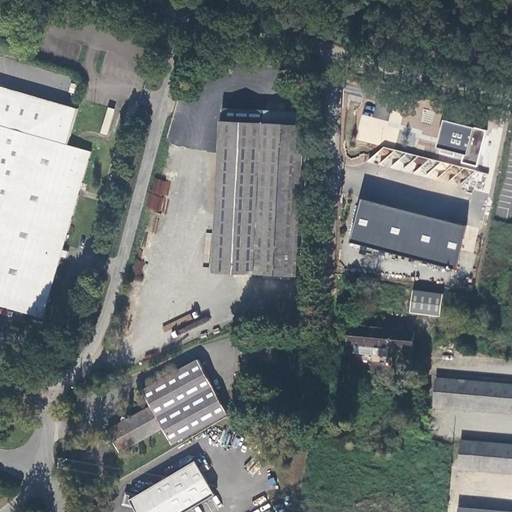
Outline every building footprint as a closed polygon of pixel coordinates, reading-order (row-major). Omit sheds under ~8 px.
[(78,104),(0,81),(0,86),(73,108),(78,104)] [(0,302),(47,317),(65,254),(67,245),(95,149),(74,143),(85,106),(78,104),(73,108),(0,86),(0,302)] [(111,133),(119,106),(112,104),(104,131),(111,133)] [(300,272),(305,186),(306,161),(308,122),(224,118),(216,268),(300,272)] [(487,130),(446,119),(439,147),(481,157),(487,130)] [(313,161),(306,161),(305,186),(312,186),(313,161)] [(362,199),(351,238),(455,267),(466,227),(362,199)] [(74,247),(67,245),(65,254),(71,256),(74,247)] [(443,295),(414,291),(410,314),(440,318),(443,295)] [(347,346),(413,352),(415,333),(402,332),(402,324),(377,322),(376,329),(349,327),(347,346)] [(320,335),(320,326),(295,324),(294,333),(320,335)] [(281,340),(253,336),(250,355),(278,359),(281,340)] [(244,381),(247,359),(236,357),(234,380),(244,381)] [(231,411),(202,358),(148,388),(158,407),(148,413),(146,409),(110,428),(122,450),(158,431),(156,428),(166,422),(177,442),(231,411)] [(511,379),(439,373),(436,403),(511,409),(511,379)] [(250,398),(253,383),(246,381),(243,397),(250,398)] [(511,440),(464,436),(461,466),(511,470),(511,440)] [(185,511),(217,494),(197,460),(140,494),(126,490),(122,503),(136,506),(135,504),(142,507),(141,511),(185,511)] [(511,511),(511,507),(458,503),(457,511),(511,511)]
